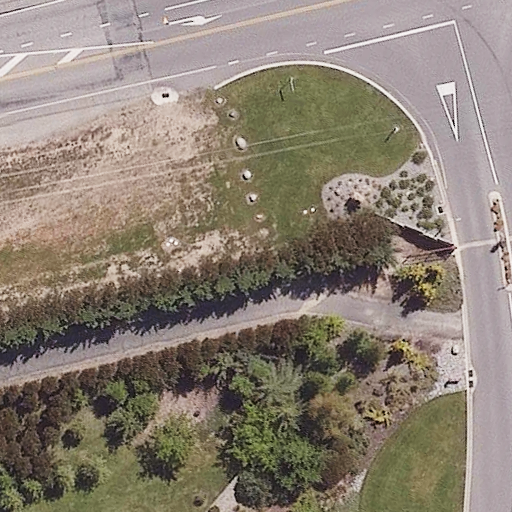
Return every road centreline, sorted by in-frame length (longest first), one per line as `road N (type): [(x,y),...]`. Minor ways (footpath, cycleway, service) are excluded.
road 1 (residential): [(0,71),(304,0)]
road 2 (residential): [(511,301),(494,176),(449,0)]
